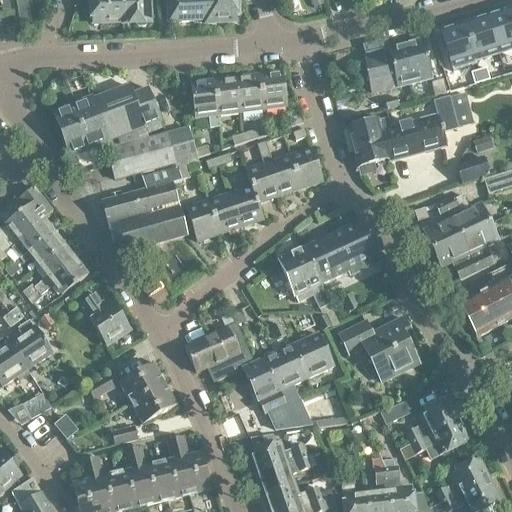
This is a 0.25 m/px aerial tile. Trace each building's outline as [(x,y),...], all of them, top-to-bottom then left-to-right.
[(91,21),(91,25),(121,24),(120,0),(89,0),(90,10),(88,13),(88,19),(91,21)] [(120,0),(121,24),(122,24),(123,26),(135,25),(137,28),(144,28),(146,25),(149,25),(148,0),(120,0)] [(237,23),(235,0),(166,0),(168,24),(205,22),(205,24),(237,23)] [(0,2),(0,14),(8,13),(6,1),(0,2)] [(511,48),(511,20),(509,12),(486,19),(497,54),(511,48)] [(497,54),(486,19),(464,26),(475,61),(497,54)] [(475,61),(464,26),(440,34),(452,73),(476,65),(475,61)] [(363,57),(369,88),(370,95),(431,80),(422,42),(387,50),(385,42),(371,45),(373,54),(363,57)] [(489,81),(486,70),(478,72),(481,84),(489,81)] [(481,84),(478,72),(470,74),(474,86),(481,84)] [(282,74),(258,77),(263,111),(286,108),(282,74)] [(235,79),(240,114),(263,111),(258,77),(235,79)] [(213,82),(217,117),(240,114),(235,79),(213,82)] [(434,97),(446,95),(443,80),(431,83),(434,97)] [(194,120),(207,118),(209,129),(219,128),(217,117),(213,82),(190,85),(194,120)] [(124,89),(91,101),(107,144),(160,124),(147,90),(131,96),(128,87),(124,88),(124,89)] [(69,158),(107,144),(91,101),(91,99),(52,114),(69,158)] [(433,103),(437,118),(409,125),(409,124),(398,127),(399,128),(389,131),(381,133),(389,161),(423,152),(426,154),(436,152),(437,148),(445,146),(442,134),(457,130),(449,99),(433,103)] [(398,108),(396,99),(383,102),(385,111),(398,108)] [(300,117),(288,121),(290,129),(303,125),(300,117)] [(374,173),(372,165),(389,161),(381,133),(389,131),(387,121),(378,123),(378,122),(346,130),(349,140),(351,141),(353,145),(351,146),(357,169),(358,168),(360,177),(374,173)] [(142,179),(178,169),(187,166),(198,164),(196,160),(194,151),(188,129),(152,139),(125,146),(127,154),(132,153),(138,175),(140,175),(142,179)] [(295,143),(307,139),(304,131),(292,135),(295,143)] [(243,136),(246,144),(257,140),(255,132),(243,136)] [(246,144),(243,136),(231,139),(234,148),(246,144)] [(495,148),(491,136),(473,141),(477,154),(495,148)] [(268,154),(265,144),(256,147),(259,157),(268,154)] [(125,146),(106,152),(115,182),(138,175),(132,153),(127,154),(125,146)] [(194,151),(196,160),(209,156),(206,147),(194,151)] [(289,158),(300,191),(322,183),(311,150),(289,158)] [(263,166),(267,165),(271,164),(268,154),(259,157),(263,166)] [(220,167),(232,163),(229,155),(217,159),(220,167)] [(289,158),(271,164),(267,165),(278,198),(300,191),(289,158)] [(217,159),(205,163),(208,171),(220,167),(217,159)] [(455,168),(461,186),(489,177),(483,160),(455,168)] [(278,198),(267,165),(263,166),(245,172),(250,189),(251,189),(256,205),(257,205),(278,198)] [(187,166),(178,169),(182,183),(191,180),(187,166)] [(182,183),(178,169),(142,179),(145,192),(101,204),(115,253),(116,253),(120,255),(120,256),(187,237),(173,186),(182,183)] [(487,196),(511,188),(511,172),(483,181),(487,196)] [(42,221),(52,213),(32,189),(18,200),(26,209),(16,217),(28,232),(42,221)] [(250,189),(229,196),(240,229),(263,222),(257,205),(256,205),(251,189),(250,189)] [(218,236),(240,229),(229,196),(207,203),(218,236)] [(453,199),(443,203),(460,238),(488,225),(480,207),(469,212),(462,197),(454,201),(453,199)] [(218,236),(207,203),(185,211),(196,244),(218,236)] [(432,252),(460,238),(443,203),(434,207),(440,219),(440,218),(443,224),(423,233),(432,252)] [(0,229),(0,263),(6,259),(2,254),(10,248),(12,251),(20,245),(17,241),(28,232),(16,217),(0,229)] [(20,245),(12,251),(20,261),(28,255),(53,235),(42,221),(28,232),(17,241),(20,245)] [(320,287),(348,274),(349,277),(382,262),(364,222),(303,250),(320,287)] [(460,238),(476,273),(488,268),(480,251),(497,243),(488,225),(460,238)] [(28,255),(20,261),(23,266),(31,259),(39,269),(64,249),(53,235),(28,255)] [(459,281),(476,273),(460,238),(432,252),(440,269),(451,264),(459,281)] [(47,279),(34,288),(35,289),(38,293),(50,283),(75,263),(64,249),(39,269),(47,279)] [(294,298),(297,304),(313,297),(319,310),(329,306),(320,287),(303,250),(278,261),(294,298)] [(50,283),(38,293),(41,297),(53,287),(61,297),(87,277),(75,263),(50,283)] [(16,265),(6,273),(11,280),(21,272),(16,265)] [(511,277),(459,306),(467,321),(511,296),(511,295),(508,288),(511,285),(511,277)] [(38,293),(35,289),(32,286),(22,293),(28,301),(38,293)] [(28,301),(33,308),(43,300),(38,293),(28,301)] [(358,310),(351,295),(340,300),(347,315),(358,310)] [(82,304),(78,306),(84,316),(105,347),(130,331),(112,304),(103,310),(94,296),(82,304)] [(511,296),(467,321),(476,339),(511,320),(511,296)] [(71,298),(64,302),(68,307),(75,303),(71,298)] [(338,326),(329,306),(319,310),(322,316),(326,316),(332,329),(338,326)] [(17,323),(23,318),(16,308),(9,313),(17,323)] [(9,313),(2,319),(10,329),(17,323),(9,313)] [(47,316),(39,321),(46,330),(53,325),(47,316)] [(317,322),(322,333),(331,329),(326,318),(317,322)] [(381,384),(418,366),(407,345),(413,342),(402,320),(371,335),(365,323),(338,337),(348,356),(363,349),(381,384)] [(184,350),(196,375),(207,370),(214,385),(236,374),(234,369),(251,362),(236,327),(184,350)] [(276,342),(286,338),(281,327),(272,331),(276,342)] [(34,328),(21,337),(9,345),(27,372),(52,355),(34,328)] [(107,360),(134,343),(129,335),(102,352),(107,360)] [(306,381),(333,369),(318,337),(291,349),(306,381)] [(9,345),(0,351),(0,385),(2,389),(27,372),(9,345)] [(291,349),(268,359),(283,392),(306,381),(291,349)] [(243,370),(257,403),(258,403),(264,416),(289,405),(283,392),(268,359),(243,370)] [(130,406),(164,387),(152,366),(118,385),(130,406)] [(107,376),(86,387),(94,400),(115,388),(107,376)] [(130,406),(142,427),(176,407),(164,387),(130,406)] [(37,389),(29,393),(30,395),(33,399),(40,394),(37,390),(37,389)] [(33,399),(23,406),(32,419),(50,407),(41,393),(40,394),(33,399)] [(427,431),(418,435),(415,429),(404,435),(409,445),(457,422),(453,415),(454,411),(451,405),(448,404),(446,401),(419,415),(427,431)] [(381,414),(386,426),(411,414),(405,402),(381,414)] [(285,435),(301,433),(294,417),(280,423),(285,435)] [(337,428),(336,421),(323,423),(324,430),(337,428)] [(415,457),(426,451),(431,461),(467,443),(466,440),(467,437),(464,430),(460,429),(457,422),(409,445),(415,457)] [(134,429),(111,434),(114,447),(137,441),(134,429)] [(201,454),(187,458),(183,438),(174,440),(188,497),(210,492),(201,454)] [(158,465),(167,502),(188,497),(174,440),(166,442),(171,462),(158,465)] [(319,441),(310,444),(314,455),(323,451),(319,441)] [(250,457),(248,460),(250,467),(254,468),(256,476),(286,466),(295,463),(291,451),(282,455),(278,444),(249,454),(250,457)] [(302,447),(291,451),(295,463),(306,459),(302,447)] [(132,451),(145,507),(167,502),(158,465),(144,468),(140,449),(132,451)] [(375,460),(372,460),(373,471),(375,483),(387,481),(385,470),(382,463),(374,449),(375,460)] [(115,475),(123,511),(126,511),(145,507),(132,451),(123,453),(128,472),(115,475)] [(0,477),(9,488),(21,478),(15,470),(22,464),(17,456),(8,463),(0,452),(0,477)] [(89,461),(101,511),(123,511),(115,475),(102,479),(97,459),(89,461)] [(299,474),(310,470),(306,459),(295,463),(299,474)] [(77,511),(101,511),(89,461),(80,463),(85,483),(71,486),(77,511)] [(481,465),(478,464),(476,461),(449,475),(457,491),(448,495),(445,489),(434,495),(439,506),(487,482),(483,474),(484,471),(481,465)] [(392,462),(382,463),(385,470),(387,481),(399,480),(397,468),(392,469),(392,462)] [(286,466),(256,476),(259,484),(257,487),(260,493),(263,495),(263,496),(263,498),(293,487),(290,477),(299,474),(295,463),(286,466)] [(341,487),(353,485),(351,474),(340,475),(341,487)] [(0,495),(9,488),(0,477),(0,495)] [(19,508),(20,511),(50,511),(32,480),(11,494),(19,508)] [(399,480),(387,481),(388,492),(390,511),(413,511),(411,489),(400,490),(399,480)] [(490,489),(487,482),(439,506),(442,511),(453,511),(464,506),(467,511),(478,511),(497,503),(496,500),(497,496),(494,490),(490,489)] [(293,487),(263,498),(264,498),(264,500),(263,503),(265,509),(268,511),(290,511),(321,501),(327,499),(324,488),(317,490),(306,494),(296,497),(293,487)] [(390,511),(388,492),(376,493),(365,495),(367,511),(390,511)] [(367,511),(365,495),(354,496),(342,497),(343,511),(367,511)] [(321,501),(290,511),(326,511),(328,511),(335,511),(335,509),(331,498),(327,499),(321,501)]
